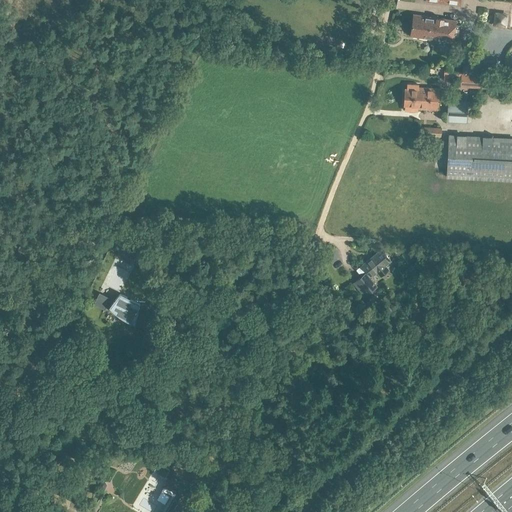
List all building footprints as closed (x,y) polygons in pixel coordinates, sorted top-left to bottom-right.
[(493,25),(493,26),(506,28),(506,27),(507,27),(509,14),(508,14),(508,13),(495,12),(494,13),(493,25)] [(414,14),(412,25),(454,30),(456,20),(414,14)] [(453,41),(454,30),(412,25),(411,35),(453,41)] [(461,87),(486,88),(486,76),(461,75),(461,73),(445,73),(445,80),(462,80),(462,81),(461,87)] [(405,88),(405,96),(438,98),(439,88),(419,87),(419,83),(406,83),(406,88),(405,88)] [(436,109),(438,98),(405,96),(403,106),(405,106),(405,110),(406,110),(417,111),(416,108),(417,108),(436,109)] [(447,121),(465,122),(467,100),(449,99),(447,121)] [(511,138),(449,135),(447,176),(511,179),(511,138)] [(125,248),(121,256),(132,261),(135,254),(125,248)] [(381,248),(361,264),(371,276),(377,272),(380,276),(388,269),(385,265),(391,260),(381,248)] [(365,272),(355,281),(363,292),(374,283),(365,272)] [(120,292),(113,301),(100,294),(95,306),(102,309),(106,301),(109,305),(116,313),(116,312),(122,315),(120,319),(121,320),(122,317),(131,322),(135,313),(137,314),(139,304),(126,298),(127,297),(127,296),(120,292)] [(369,310),(376,305),(380,301),(379,301),(375,295),(364,304),(369,310)] [(367,311),(360,316),(363,320),(369,315),(367,311)] [(145,332),(141,343),(158,349),(162,338),(145,332)] [(154,471),(165,477),(169,469),(159,463),(154,471)] [(184,511),(188,505),(180,501),(183,496),(186,498),(190,492),(168,479),(164,485),(165,486),(162,491),(170,496),(160,511),(184,511)]
